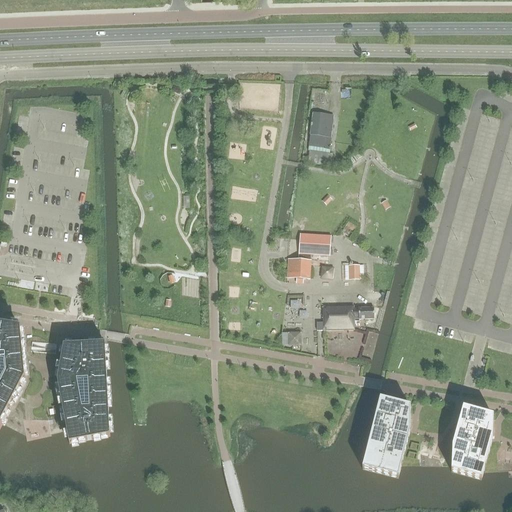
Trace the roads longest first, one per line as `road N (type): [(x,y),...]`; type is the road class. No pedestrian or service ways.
road 1 (unclassified): [(0,74),(210,66),(511,74)]
road 2 (primary): [(511,29),(0,41)]
road 3 (primary): [(0,58),(511,52)]
road 4 (residential): [(178,17),(0,23)]
